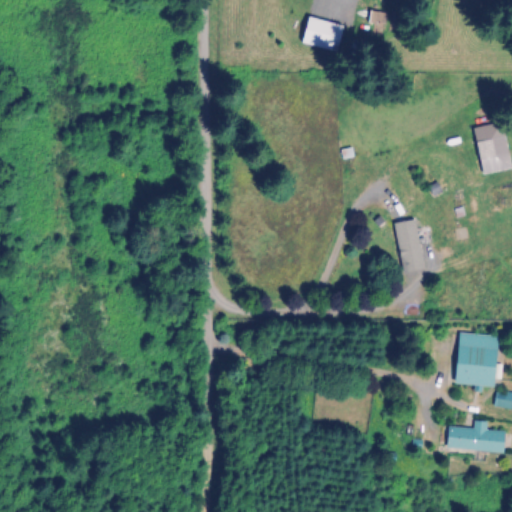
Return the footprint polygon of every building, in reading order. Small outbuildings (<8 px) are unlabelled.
[(340,27),(304,18),(298,45),(333,54),(340,27)] [(472,144),(475,162),(491,159),(488,141),(472,144)] [(424,262),(392,224),(376,238),(408,275),(424,262)] [(489,387),(494,337),(454,333),(450,383),(489,387)] [(492,406),(509,408),(511,394),(494,392),(492,406)] [(348,431),(359,431),(359,414),(348,414),(348,431)] [(443,448),(500,453),(502,431),(484,430),(485,422),(471,421),(470,429),(445,427),(443,448)]
